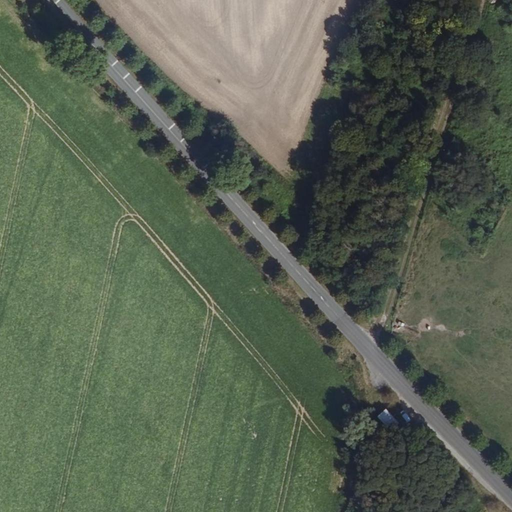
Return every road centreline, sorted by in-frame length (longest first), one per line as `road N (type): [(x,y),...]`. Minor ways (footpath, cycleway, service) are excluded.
road 1 (tertiary): [(511,498),(53,0)]
road 2 (track): [(386,367),(492,0)]
